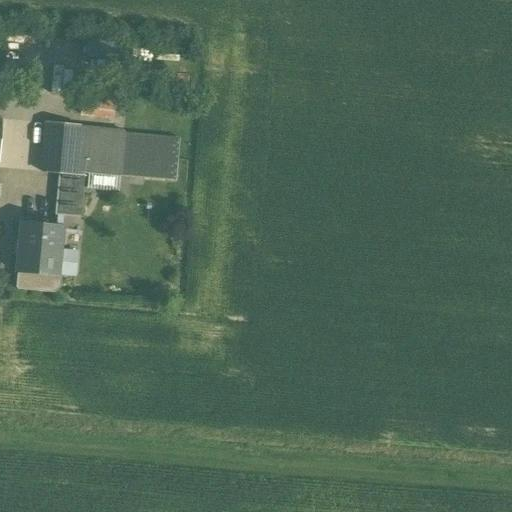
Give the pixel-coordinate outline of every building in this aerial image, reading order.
[(71,94),(71,69),(52,68),(52,94),(71,94)] [(115,96),(82,93),(80,115),(112,118),(115,96)] [(78,126),(45,123),(41,173),(58,174),(74,175),(74,173),(78,130),(78,126)] [(78,130),(74,173),(118,177),(122,134),(78,130)] [(83,176),(74,175),(58,174),(55,215),(80,217),(83,176)] [(61,228),(21,224),(15,289),(17,290),(54,293),(60,288),(60,281),(57,276),(57,274),(59,251),(61,228)] [(77,253),(59,251),(57,274),(75,276),(77,253)]
